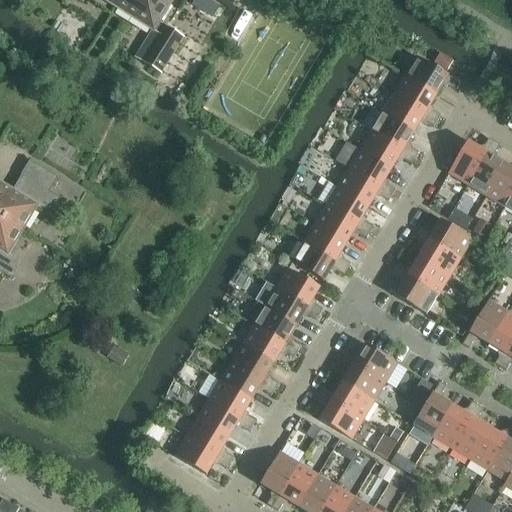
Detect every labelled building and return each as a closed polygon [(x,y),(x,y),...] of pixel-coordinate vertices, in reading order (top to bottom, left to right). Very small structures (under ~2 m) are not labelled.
[(159,23),(173,0),(103,0),(161,36),(143,64),(161,75),(183,38),(166,27),(166,28),(159,23)] [(208,0),(195,0),(192,6),(205,14),(213,2),(208,0)] [(440,54),(434,64),(447,72),(453,62),(440,54)] [(444,84),(456,91),(460,85),(417,58),(405,78),(436,97),(444,84)] [(440,117),(428,109),(436,97),(405,78),(394,96),(437,122),(440,117)] [(422,121),(434,128),(437,122),(394,96),(383,115),(414,134),(422,121)] [(418,154),(406,146),(414,134),(383,115),(371,133),(415,159),(418,154)] [(399,158),(411,165),(415,159),(371,133),(360,152),(391,171),(399,158)] [(489,140),(481,152),(468,144),(449,175),(468,186),(494,143),(489,140)] [(493,159),(500,147),(494,143),(468,186),(487,198),(505,166),(493,159)] [(395,191),(383,184),(391,171),(360,152),(353,147),(342,166),(349,170),(392,196),(395,191)] [(48,210),(49,209),(49,208),(55,207),(55,208),(56,207),(56,206),(60,202),(61,200),(62,201),(62,200),(50,192),(59,178),(30,161),(21,176),(25,179),(21,185),(16,194),(0,184),(0,217),(22,230),(36,208),(41,210),(41,211),(42,211),(42,210),(48,209),(48,210)] [(511,170),(505,166),(487,198),(505,209),(511,197),(511,170)] [(377,195),(389,202),(392,196),(349,170),(338,188),(369,207),(377,195)] [(373,228),(361,221),(369,207),(338,188),(330,184),(319,202),(327,207),(370,233),(373,228)] [(354,232),(366,239),(370,233),(327,207),(315,225),(347,244),(354,232)] [(455,209),(448,221),(457,225),(463,214),(455,209)] [(0,274),(1,273),(14,281),(14,280),(13,279),(14,277),(16,272),(17,272),(17,271),(16,270),(15,265),(16,265),(15,263),(15,264),(13,258),(14,258),(13,256),(12,257),(8,253),(22,230),(0,217),(0,274)] [(480,220),(472,233),(484,240),(492,227),(480,220)] [(441,222),(433,236),(421,228),(417,234),(460,260),(472,241),(441,222)] [(351,265),(339,258),(347,244),(315,225),(304,244),(347,271),(351,265)] [(414,240),(426,247),(418,260),(449,279),(460,260),(417,234),(414,240)] [(292,264),(323,283),(332,269),(344,276),(347,271),(304,244),(292,264)] [(511,246),(509,245),(503,254),(511,259),(511,246)] [(410,273),(398,265),(395,271),(438,297),(449,279),(418,260),(410,273)] [(323,311),(311,303),(319,289),(288,270),(276,290),(320,316),(323,311)] [(403,284),(395,297),(426,316),(438,297),(395,271),(391,277),(403,284)] [(304,314),(316,322),(320,316),(276,290),(265,308),(297,327),(304,314)] [(129,300),(124,308),(133,313),(137,306),(129,300)] [(462,346),(469,350),(476,338),(489,345),(508,314),(489,302),(462,346)] [(301,347),(289,340),(297,327),(265,308),(254,327),(297,353),(301,347)] [(502,353),(495,365),(500,369),(511,349),(511,316),(508,314),(489,345),(502,353)] [(282,351),(294,359),(297,353),(254,327),(243,345),(274,364),(282,351)] [(278,385),(266,378),(274,364),(243,345),(231,364),(275,391),(278,385)] [(107,357),(122,367),(129,355),(114,346),(107,357)] [(366,346),(358,360),(345,353),(342,358),(385,384),(397,365),(366,346)] [(506,372),(511,361),(511,349),(500,369),(506,372)] [(338,364),(351,371),(343,384),(374,403),(385,384),(342,358),(338,364)] [(259,389),(271,396),(275,391),(231,364),(220,383),(251,402),(259,389)] [(422,380),(411,399),(421,405),(433,387),(422,380)] [(256,422),(244,415),(251,402),(220,383),(209,401),(252,428),(256,422)] [(439,399),(446,387),(440,383),(413,427),(433,439),(452,407),(439,399)] [(335,397),(323,389),(319,395),(363,421),(374,403),(343,384),(335,397)] [(316,401),(328,408),(320,422),(351,440),(363,421),(319,395),(316,401)] [(237,426),(249,433),(252,428),(209,401),(198,420),(229,439),(237,426)] [(472,403),(464,415),(452,407),(433,439),(451,450),(477,406),(472,403)] [(476,422),(483,410),(477,406),(451,450),(470,461),(489,430),(476,422)] [(301,418),(295,427),(301,431),(307,429),(311,424),(301,418)] [(233,459),(221,451),(229,439),(198,420),(186,438),(230,465),(233,459)] [(511,427),(509,425),(501,437),(489,430),(470,461),(488,472),(511,432),(511,427)] [(313,427),(307,437),(314,441),(320,431),(313,427)] [(396,429),(390,439),(397,443),(403,433),(396,429)] [(511,432),(488,472),(506,483),(507,483),(511,475),(511,432)] [(373,454),(385,461),(395,444),(383,437),(373,454)] [(175,457),(206,476),(214,463),(227,470),(230,465),(186,438),(175,457)] [(345,447),(340,456),(351,463),(356,454),(345,447)] [(408,453),(398,469),(411,477),(421,461),(408,453)] [(274,494),(272,497),(267,506),(273,509),(299,466),(280,454),(261,485),(274,494)] [(277,511),(278,511),(286,500),(298,508),(317,477),(299,466),(273,509),(277,511)] [(384,466),(377,477),(389,484),(396,473),(384,466)] [(304,511),(321,511),(336,488),(317,477),(298,508),(304,511)] [(346,511),(354,499),(336,488),(321,511),(346,511)] [(489,511),(491,508),(473,497),(466,509),(471,511),(489,511)] [(371,511),(373,511),(354,499),(346,511),(371,511)] [(0,511),(7,511),(11,508),(0,501),(0,511)]
